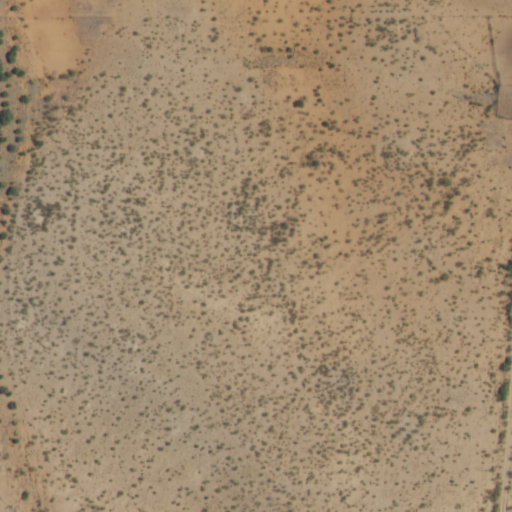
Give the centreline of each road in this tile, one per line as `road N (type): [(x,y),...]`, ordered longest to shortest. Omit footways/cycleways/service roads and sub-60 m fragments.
road 1 (track): [(49,511),(16,301),(29,0)]
road 2 (track): [(27,92),(511,53)]
road 3 (track): [(463,511),(511,137)]
